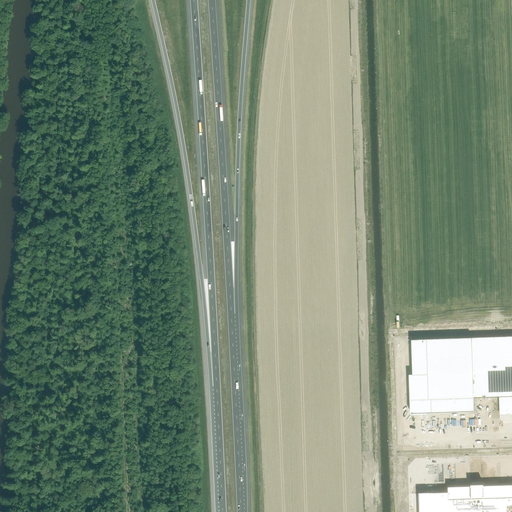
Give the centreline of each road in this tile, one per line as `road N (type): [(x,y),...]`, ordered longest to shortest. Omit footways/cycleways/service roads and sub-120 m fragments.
road 1 (motorway): [(152,0),(186,164),(216,386)]
road 2 (motorway): [(193,0),(216,386)]
road 3 (motorway): [(230,314),(211,0)]
road 4 (motorway): [(230,314),(248,0)]
road 5 (motorway): [(240,511),(230,314)]
road 6 (motorway): [(216,386),(222,511)]
